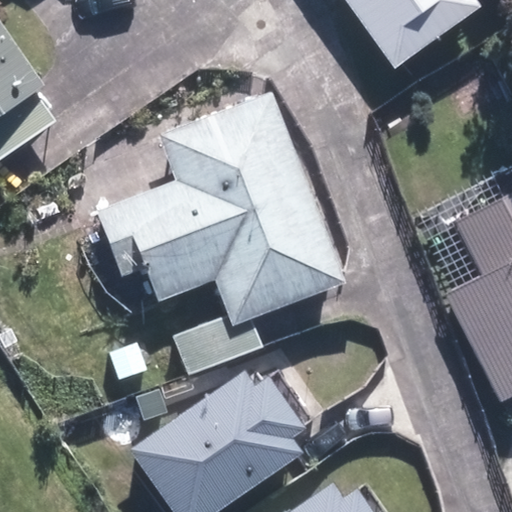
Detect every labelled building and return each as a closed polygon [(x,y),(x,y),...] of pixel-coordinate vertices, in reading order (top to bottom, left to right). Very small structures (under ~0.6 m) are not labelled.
[(359,0),(403,61),(487,0),(359,0)] [(0,110),(50,76),(0,3),(0,110)] [(183,174),(101,205),(127,271),(155,260),(166,290),(221,269),(240,317),(353,274),(280,85),(166,129),(183,174)] [(486,270),(450,288),(505,394),(511,390),(511,189),(458,217),(486,270)] [(28,488),(0,445),(0,511),(30,511),(30,509),(30,506),(30,503),(30,500),(30,496),(29,493),(29,490),(28,488)]
